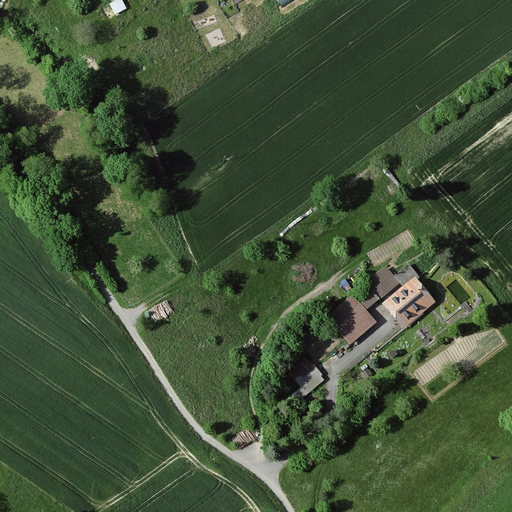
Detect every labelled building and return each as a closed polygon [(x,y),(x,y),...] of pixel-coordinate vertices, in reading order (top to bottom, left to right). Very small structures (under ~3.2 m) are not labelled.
[(111,0),(117,12),(126,7),(122,0),(111,0)] [(315,54),(284,12),(267,25),(298,67),(315,54)] [(415,280),(382,306),(401,331),(435,305),(415,280)] [(352,297),(326,319),(350,346),(376,324),(366,312),(384,296),(378,289),(359,306),(352,297)] [(307,363),(289,377),(300,389),(289,398),(295,405),(323,383),(307,363)]
